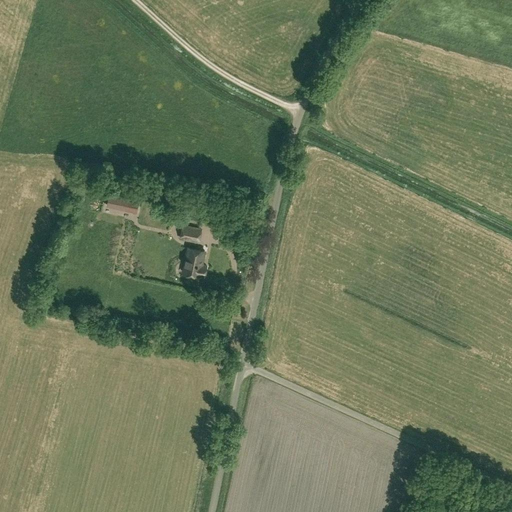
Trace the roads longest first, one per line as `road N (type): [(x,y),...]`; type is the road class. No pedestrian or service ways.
road 1 (unclassified): [(211,511),(300,111),(367,0)]
road 2 (track): [(300,111),(215,70),(136,0)]
